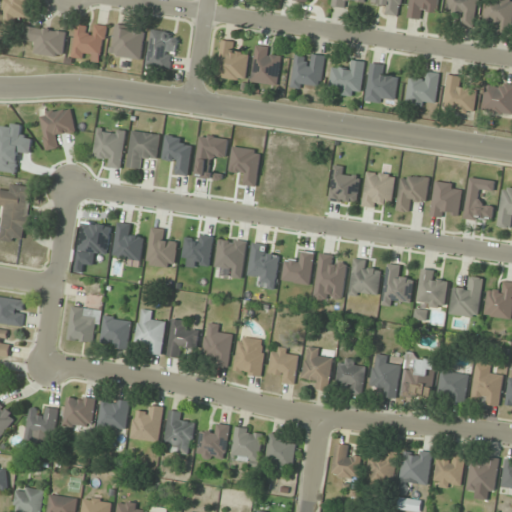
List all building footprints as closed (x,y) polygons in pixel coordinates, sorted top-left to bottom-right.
[(20,16),(31,16),(30,0),(3,0),(4,25),(20,25),(20,16)] [(334,0),(334,6),(345,8),(345,0),(349,0),(366,2),(366,0),(334,0)] [(380,13),(399,16),(402,0),(371,0),(372,1),(382,3),(380,13)] [(439,0),(410,0),(408,18),(426,20),(427,11),(438,12),(439,0)] [(478,0),(449,0),(447,14),(463,16),(462,26),(475,27),(478,0)] [(511,0),(487,0),(485,20),(495,21),(494,30),(511,31),(511,0)] [(146,28),(116,23),(111,55),(141,60),(146,28)] [(91,59),(92,53),(103,54),(106,27),(92,25),(91,26),(77,24),(73,57),(91,59)] [(67,31),(28,27),(26,42),(35,44),(34,54),(64,57),(67,31)] [(146,65),(172,69),(178,34),(152,30),(146,65)] [(217,78),(246,81),(249,54),(231,52),(232,41),(221,40),(217,78)] [(278,86),(282,58),(272,57),(273,48),(256,46),(251,83),(278,86)] [(321,90),(326,56),(311,54),(296,52),(291,85),(321,90)] [(366,62),(355,60),(353,70),(334,67),(330,92),(360,97),(366,62)] [(388,66),(371,64),(366,101),(395,105),(399,77),(387,76),(388,66)] [(411,78),(406,104),(435,108),(441,74),(429,73),(428,81),(411,78)] [(478,90),(459,87),(460,77),(449,75),(444,109),(474,113),(478,90)] [(511,85),(487,82),(482,111),(511,115),(511,85)] [(40,113),(46,150),(60,148),(58,137),(77,134),(73,108),(40,113)] [(127,131),(97,128),(95,155),(105,156),(104,166),(123,168),(127,131)] [(146,159),(157,160),(159,134),(131,131),(128,167),(146,169),(146,159)] [(229,138),(200,135),(195,177),(213,179),(215,158),(227,159),(229,138)] [(163,161),(179,164),(177,174),(188,176),(194,140),(166,136),(163,161)] [(361,180),(342,177),(343,167),(335,166),(329,200),(357,204),(361,180)] [(363,206),(392,209),(396,175),(367,172),(363,206)] [(430,178),(402,175),(397,210),(414,212),(415,203),(427,204),(430,178)] [(492,222),(494,203),(479,202),(481,189),(494,191),(495,181),(470,178),(466,219),(492,222)] [(459,214),(462,185),(435,182),(432,216),(450,218),(451,213),(459,214)] [(34,187),(9,184),(9,192),(0,191),(0,204),(4,205),(1,241),(20,243),(20,234),(29,234),(34,187)] [(511,228),(511,188),(503,188),(498,227),(511,228)] [(175,268),(178,242),(167,240),(169,231),(152,228),(147,264),(175,268)] [(217,266),(233,267),(232,277),(244,278),(247,241),(219,239),(217,266)] [(249,275),(267,278),(266,288),(276,289),(280,259),(271,257),(272,248),(253,245),(249,275)] [(311,285),(315,253),(297,251),(296,261),(286,260),(283,281),(311,285)] [(321,254),(314,298),(343,303),(348,267),(338,265),(339,256),(321,254)] [(381,271),(365,269),(366,260),(355,259),(349,294),(377,299),(381,271)] [(409,308),(414,277),(398,275),(399,266),(389,264),(383,304),(409,308)] [(417,304),(445,308),(449,283),(439,281),(440,272),(422,269),(417,304)] [(465,285),(454,284),(450,314),(479,318),(483,278),(466,276),(465,285)] [(511,283),(501,282),(500,291),(489,289),(485,315),(511,318),(511,283)] [(26,300),(0,297),(0,323),(24,326),(26,300)] [(97,344),(103,311),(73,307),(68,339),(97,344)] [(137,341),(146,342),(145,352),(163,354),(166,323),(158,322),(159,312),(140,310),(137,341)] [(131,319),(105,318),(103,347),(130,348),(131,319)] [(190,331),(191,322),(173,320),(168,356),(185,358),(186,349),(197,351),(199,332),(190,331)] [(213,365),(230,367),(232,336),(224,336),(225,325),(207,324),(204,353),(213,354),(213,365)] [(0,355),(9,357),(13,331),(0,329),(0,355)] [(234,372),(261,376),(267,341),(240,337),(234,372)] [(325,350),(308,347),(303,377),(313,379),(312,388),(329,391),(334,360),(323,358),(325,350)] [(271,372),(278,372),(277,383),(297,383),(298,350),(271,349),(271,372)] [(371,386),(384,389),(383,396),(396,399),(402,367),(391,365),(392,357),(377,355),(371,386)] [(408,369),(405,395),(433,397),(436,360),(418,358),(417,369),(408,369)] [(358,366),(358,360),(339,360),(339,391),(365,391),(365,366),(358,366)] [(439,400),(466,402),(469,371),(442,368),(439,400)] [(500,405),(503,375),(476,372),(473,402),(500,405)] [(62,426),(92,429),(96,399),(65,396),(62,426)] [(130,402),(103,398),(99,426),(126,430),(130,402)] [(0,438),(18,418),(0,402),(0,438)] [(165,408),(147,405),(146,415),(136,413),(131,438),(158,443),(165,408)] [(59,410),(47,407),(46,413),(30,410),(25,441),(35,443),(36,435),(54,438),(59,410)] [(201,431),(197,456),(225,461),(231,426),(213,423),(212,433),(201,431)] [(231,459),(258,463),(263,432),(236,428),(231,459)] [(267,457),(276,459),(274,469),(292,472),(298,441),(271,436),(267,457)] [(332,477),(359,481),(362,458),(352,456),(353,446),(337,444),(332,477)] [(401,481),(428,485),(433,454),(405,450),(401,481)] [(394,485),(398,452),(387,451),(386,458),(370,457),(368,482),(394,485)] [(438,462),(434,486),(461,490),(466,457),(449,454),(447,463),(438,462)] [(481,462),(472,460),(467,490),(494,494),(499,460),(482,457),(481,462)] [(511,460),(507,459),(501,487),(511,489),(511,460)] [(0,491),(8,491),(7,465),(0,465),(0,491)] [(42,511),(45,490),(17,487),(14,510),(24,511),(23,511),(42,511)] [(76,511),(78,499),(50,495),(47,511),(76,511)] [(110,511),(112,501),(84,498),(81,511),(110,511)] [(143,511),(144,505),(118,503),(117,511),(143,511)]
